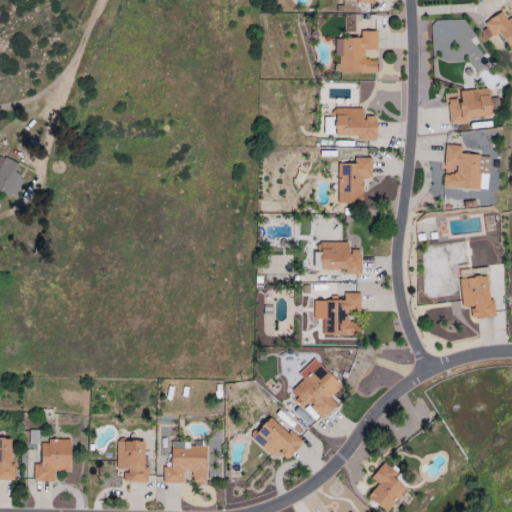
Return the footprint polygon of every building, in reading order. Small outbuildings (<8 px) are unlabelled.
[(501,13),(483,22),(492,38),(500,33),(511,54),(511,16),(505,20),(501,13)] [(335,39),(335,73),(374,73),(374,60),(363,60),(363,51),(376,50),(375,31),(359,31),(360,38),(335,39)] [(489,116),(487,89),(457,91),(457,93),(445,94),(448,125),(465,124),(465,118),(489,116)] [(334,136),(358,135),(358,141),(375,141),(375,117),(362,117),(362,108),(334,109),(334,136)] [(486,190),(488,156),(460,155),(460,146),(443,145),(442,169),(456,169),(455,175),(442,175),(442,188),(486,190)] [(17,165),(0,155),(0,192),(11,198),(22,179),(13,173),(17,165)] [(336,203),(361,204),(362,178),(370,178),(370,158),(353,158),(353,164),(337,163),(336,203)] [(348,242),(319,243),(319,270),(344,270),(344,275),(360,274),(359,250),(348,250),(348,242)] [(488,301),(485,276),(458,279),(461,308),(469,307),(470,319),(494,317),(492,301),(488,301)] [(318,335),(358,335),(358,322),(346,322),(346,313),(358,313),(358,293),(343,293),(343,301),(318,301),(318,335)] [(336,406),(329,398),(340,388),(314,359),(297,374),(302,380),(288,392),(303,408),(306,405),(320,420),(336,406)] [(301,442),(289,432),(287,434),(267,418),(251,438),(283,465),(301,442)] [(9,439),(0,439),(0,479),(13,480),(13,464),(9,464),(9,439)] [(39,465),(33,465),(32,481),(53,482),(53,472),(69,472),(69,441),(40,441),(39,465)] [(143,442),(115,441),(115,471),(123,471),(122,482),(146,483),(146,467),(142,467),(143,442)] [(182,483),(182,471),(191,471),(191,483),(204,483),(205,447),(188,446),(188,442),(170,442),(170,468),(162,468),(162,483),(182,483)] [(370,479),(377,484),(366,498),(384,511),(385,511),(405,488),(392,478),(396,473),(382,463),(370,479)]
